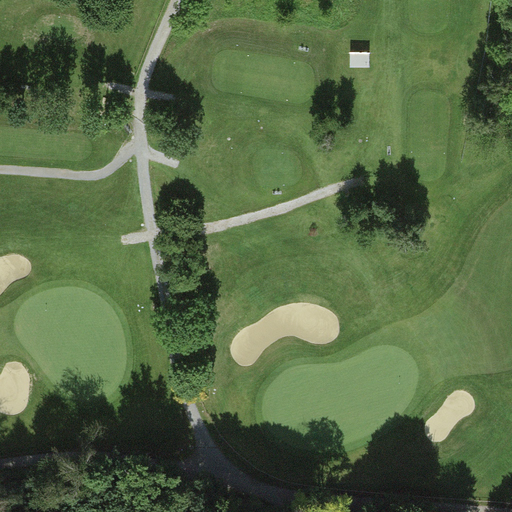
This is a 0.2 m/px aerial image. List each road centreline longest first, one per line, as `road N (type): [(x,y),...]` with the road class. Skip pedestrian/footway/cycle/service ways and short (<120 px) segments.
road 1 (track): [(178,0),(145,73),(141,155),(185,396),(207,447),(225,473),(298,497),(503,511)]
road 2 (track): [(297,511),(225,473),(175,464),(95,454),(0,466)]
